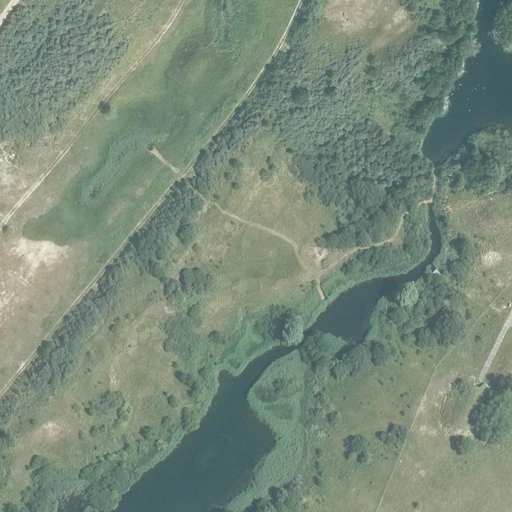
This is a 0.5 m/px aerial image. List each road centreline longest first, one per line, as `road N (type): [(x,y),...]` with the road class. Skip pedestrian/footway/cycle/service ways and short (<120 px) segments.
road 1 (track): [(0,393),(253,88),(302,0)]
road 2 (track): [(0,229),(182,0)]
